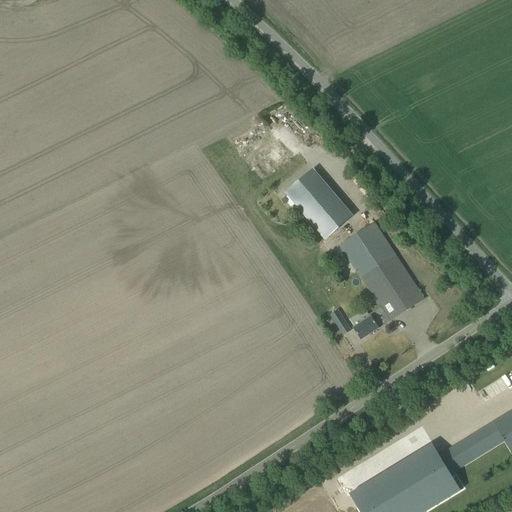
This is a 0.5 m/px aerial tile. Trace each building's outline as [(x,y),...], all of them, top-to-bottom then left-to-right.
[(285,194),(325,240),(353,216),(314,169),(285,194)] [(390,321),(424,299),(374,223),(339,246),(361,279),(362,279),(379,308),(368,316),(369,317),(353,328),(361,340),(379,329),(378,327),(389,319),(390,321)] [(330,317),(342,336),(351,330),(339,311),(330,317)] [(511,378),(423,425),(430,439),(511,396),(511,378)] [(511,411),(439,455),(451,474),(505,441),(511,452),(511,411)] [(432,444),(349,494),(359,511),(425,511),(461,491),(451,474),(439,455),(432,444)]
